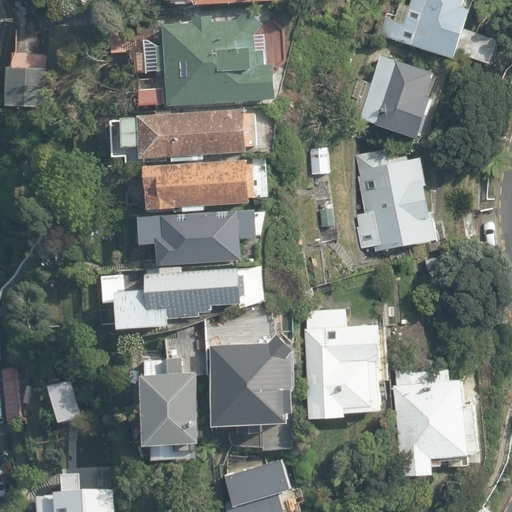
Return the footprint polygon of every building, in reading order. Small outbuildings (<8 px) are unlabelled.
[(467,0),(396,0),(386,41),(457,62),(474,12),(465,9),(467,0)] [(189,23),(160,23),(163,111),(274,104),(262,26),(248,14),(232,22),(211,20),(189,23)] [(436,72),(378,56),(372,84),(357,79),(346,118),(421,139),(435,98),(429,96),(436,72)] [(41,71),(17,68),(15,104),(40,104),(41,71)] [(248,111),(111,121),(113,157),(126,156),(126,164),(242,156),(243,148),(253,147),(248,111)] [(387,150),(346,157),(364,253),(442,240),(425,160),(389,163),(387,150)] [(258,163),(143,168),(144,213),(260,209),(258,163)] [(255,210),(138,217),(140,245),(154,243),(155,264),(239,260),(235,239),(256,237),(255,210)] [(14,218),(0,218),(0,244),(15,245),(14,218)] [(15,248),(0,248),(0,272),(15,272),(15,248)] [(235,268),(122,276),(123,290),(113,290),(116,328),(164,328),(163,319),(195,318),(195,314),(208,313),(208,307),(236,306),(236,298),(242,298),(240,275),(235,275),(235,268)] [(346,308),(304,311),(306,420),(344,419),(343,415),(382,414),(380,364),(383,362),(382,352),(387,350),(386,325),(348,328),(346,308)] [(264,345),(207,344),(210,432),(287,428),(287,418),(295,418),(291,354),(274,335),(264,345)] [(194,361),(135,363),(139,451),(198,448),(194,361)] [(450,369),(393,374),(402,468),(436,467),(435,450),(483,447),(478,401),(468,402),(466,378),(451,380),(450,369)] [(284,511),(278,491),(291,487),(282,457),(224,475),(232,499),(224,501),(227,511),(284,511)] [(64,494),(41,495),(41,511),(111,511),(108,489),(82,490),(81,461),(62,461),(64,494)]
